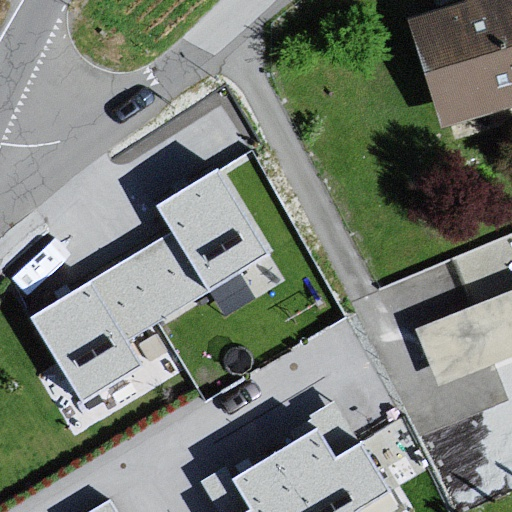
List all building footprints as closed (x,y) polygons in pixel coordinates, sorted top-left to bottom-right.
[(511,0),(470,0),(471,4),(410,22),(439,124),(511,102),(511,0)] [(173,311),(268,254),(218,169),(155,205),(172,234),(138,253),(173,311)] [(138,253),(32,317),(82,400),(144,363),(129,337),(173,311),(138,253)] [(511,290),(417,326),(438,381),(511,355),(511,290)] [(333,458),(315,425),(273,451),(308,511),(357,511),(356,510),(387,492),(361,443),(333,458)] [(308,511),(273,451),(235,474),(256,511),(308,511)]
